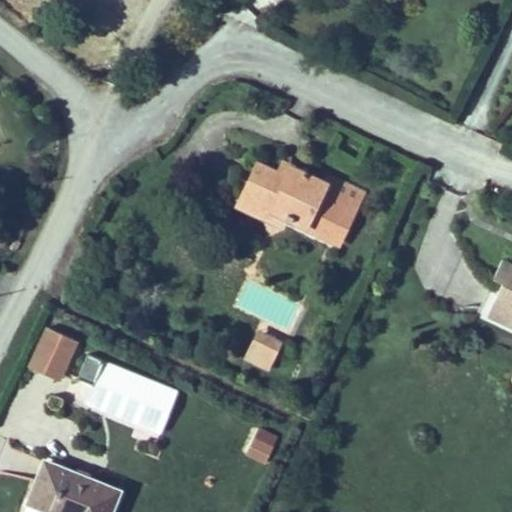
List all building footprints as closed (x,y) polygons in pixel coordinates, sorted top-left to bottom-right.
[(288,177),(293,167),(280,162),(276,172),(288,177)] [(284,218),(304,227),(301,232),(340,249),(365,193),(326,176),(325,180),(293,167),(288,177),(276,172),(257,163),(246,186),(257,190),(247,212),(268,221),(272,213),(284,218)] [(237,207),(247,212),(257,190),(246,186),(237,207)] [(272,213),(268,221),(280,227),(284,218),(272,213)] [(511,292),(495,285),(488,303),(499,308),(485,343),(511,353),(511,292)] [(61,383),(77,343),(44,329),(28,369),(61,383)] [(283,343),(258,331),(243,362),(269,373),(283,343)] [(93,384),(102,358),(86,352),(76,379),(93,384)] [(162,437),(179,390),(105,362),(95,388),(77,381),(69,403),(162,437)] [(277,437),(258,429),(246,457),(266,465),(277,437)] [(112,511),(120,493),(42,463),(37,477),(25,506),(40,511),(112,511)]
